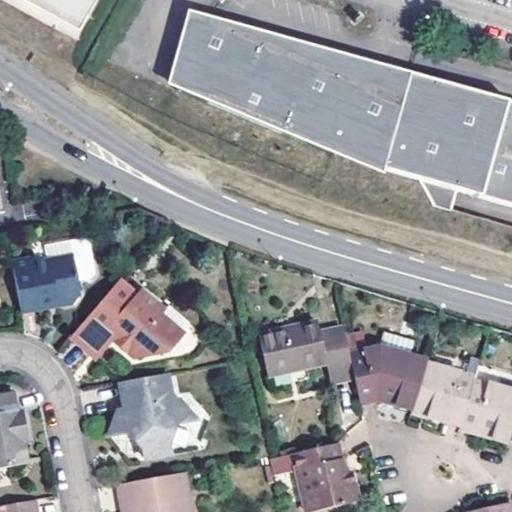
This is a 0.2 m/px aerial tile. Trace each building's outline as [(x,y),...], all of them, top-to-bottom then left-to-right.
[(12,0),(78,37),(97,0),(12,0)] [(168,87),(180,92),(207,24),(362,88),(360,97),(383,104),(404,110),(413,76),(204,19),(190,15),(168,87)] [(207,24),(180,92),(337,157),(339,151),(386,166),(385,171),(421,181),(435,207),(455,211),(460,191),(511,205),(511,102),(413,76),(404,110),(383,104),(360,97),(362,88),(207,24)] [(339,151),(337,157),(384,176),(385,171),(386,166),(339,151)] [(36,252),(14,257),(24,307),(44,303),(43,298),(60,295),(66,299),(78,296),(81,290),(79,277),(90,274),(95,269),(88,237),(81,233),(69,235),(72,251),(48,256),(37,259),(36,252)] [(48,256),(72,251),(69,235),(44,240),(48,256)] [(135,293),(141,286),(122,271),(117,279),(135,293)] [(166,305),(141,286),(135,293),(117,279),(72,338),(94,355),(111,332),(119,337),(114,344),(127,353),(133,347),(144,355),(148,355),(153,354),(155,353),(163,341),(170,346),(191,318),(169,301),(166,305)] [(328,388),(356,382),(351,356),(345,330),(316,336),(314,328),(259,339),(269,378),(323,367),(328,388)] [(378,401),(413,412),(426,365),(427,362),(433,343),(392,331),(386,350),(351,356),(356,382),(361,404),(378,401)] [(111,332),(94,355),(101,361),(114,344),(119,337),(111,332)] [(163,341),(155,353),(161,351),(165,348),(170,346),(163,341)] [(127,353),(144,355),(133,347),(127,353)] [(476,379),(426,365),(413,412),(436,419),(462,426),(475,381),(476,379)] [(476,379),(475,381),(462,426),(461,430),(484,437),(509,444),(510,440),(511,433),(511,376),(486,368),(477,373),(476,379)] [(164,375),(119,384),(124,413),(118,413),(110,436),(127,434),(143,452),(145,461),(169,455),(167,448),(175,424),(193,421),(176,402),(171,403),(164,375)] [(0,467),(27,463),(24,443),(20,424),(25,424),(22,405),(17,407),(13,389),(0,391),(0,467)] [(20,424),(24,443),(28,441),(25,424),(20,424)] [(354,474),(351,475),(350,473),(345,474),(338,445),(294,455),(307,511),(316,511),(357,503),(361,503),(354,474)] [(193,511),(185,473),(130,485),(135,509),(126,511),(125,511),(193,511)] [(130,485),(121,487),(126,511),(135,509),(130,485)] [(36,511),(34,501),(0,507),(0,511),(36,511)]
